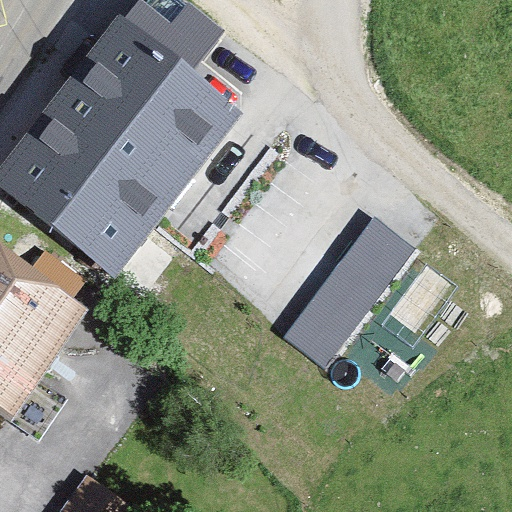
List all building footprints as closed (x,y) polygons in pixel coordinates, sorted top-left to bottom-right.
[(196,0),(136,0),(111,34),(212,111),(186,151),(197,160),(239,105),(188,67),(222,18),(196,0)] [(212,111),(111,34),(7,184),(106,260),(132,223),(139,215),(186,151),(212,111)] [(197,160),(186,151),(139,215),(167,234),(203,186),(187,173),(197,160)] [(373,208),(290,335),(343,370),(427,243),(373,208)] [(35,275),(0,251),(0,406),(12,415),(83,309),(70,301),(84,282),(49,255),(35,275)] [(140,511),(141,511),(96,480),(79,503),(91,511),(140,511)]
